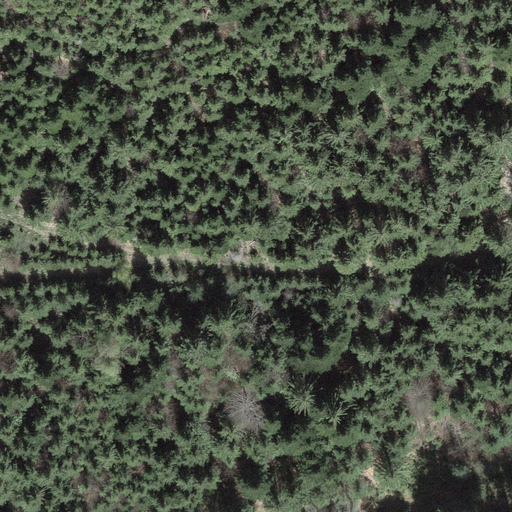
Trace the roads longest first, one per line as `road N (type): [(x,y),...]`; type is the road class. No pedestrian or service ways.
road 1 (track): [(511,243),(384,269),(0,275)]
road 2 (track): [(210,267),(38,226),(0,207)]
